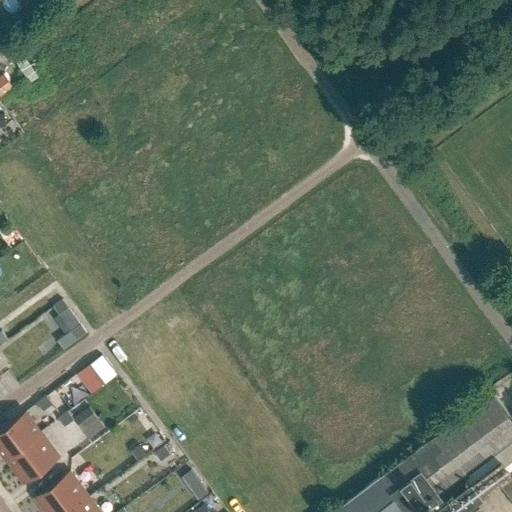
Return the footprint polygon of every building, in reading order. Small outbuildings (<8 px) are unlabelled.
[(17,61),(30,81),(39,76),(25,55),(17,61)] [(3,73),(0,75),(0,97),(14,87),(3,73)] [(59,314),(69,307),(63,299),(53,306),(59,314)] [(77,338),(86,331),(80,323),(71,330),(58,340),(64,348),(77,338)] [(117,375),(101,354),(90,363),(105,383),(117,375)] [(460,511),(484,495),(483,494),(500,482),(511,497),(511,416),(493,391),(332,511),(460,511)] [(37,402),(43,410),(53,403),(47,395),(37,402)] [(97,416),(90,407),(74,419),(81,428),(97,416)] [(26,410),(0,429),(0,449),(7,459),(42,433),(26,410)] [(65,426),(74,419),(68,410),(58,417),(65,426)] [(150,438),(156,446),(166,439),(160,431),(150,438)] [(42,433),(7,459),(24,481),(59,455),(42,433)] [(161,460),(170,453),(164,445),(155,452),(161,460)] [(70,471),(35,496),(46,511),(65,511),(88,495),(70,471)] [(192,490),(198,499),(208,491),(202,483),(192,490)] [(100,511),(88,495),(65,511),(100,511)] [(208,511),(195,501),(185,511),(208,511)]
